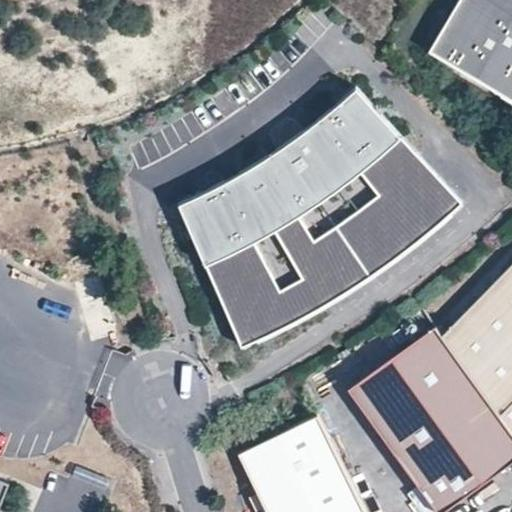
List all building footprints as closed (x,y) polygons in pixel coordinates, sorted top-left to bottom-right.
[(511,0),(454,0),(426,47),(511,99),(511,0)] [(390,256),(436,219),(459,199),(351,83),(315,115),(297,129),(257,156),(217,180),(174,201),(238,345),(266,332),(291,319),(317,305),(342,289),(367,273),(390,256)] [(511,263),(440,334),(511,432),(511,263)] [(511,432),(440,334),(434,326),(348,389),(437,510),(511,454),(511,432)] [(364,511),(316,413),(238,452),(268,511),(364,511)] [(0,506),(10,482),(0,478),(0,506)] [(410,496),(421,511),(436,511),(420,489),(410,496)]
